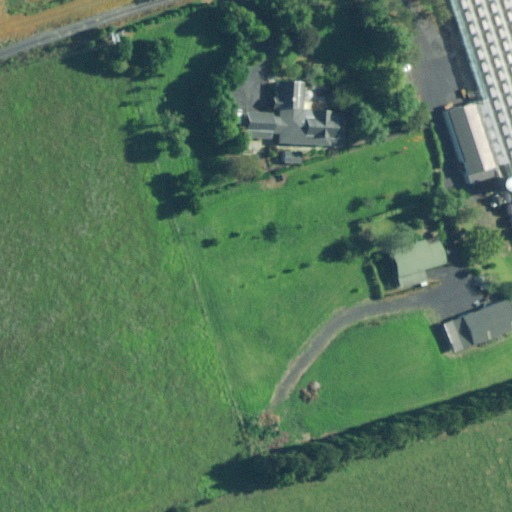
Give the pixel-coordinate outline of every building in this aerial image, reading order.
[(488,167),(502,163),(511,192),(511,0),(447,0),(480,97),(441,110),(465,183),(490,175),(488,167)] [(274,134),(273,142),(326,145),(326,143),(344,144),(346,113),(325,112),(325,110),(299,109),(300,81),(271,80),(270,99),(267,98),(266,110),(241,109),(239,137),(266,139),(266,134),(274,134)] [(297,151),(279,151),(279,162),(297,162),(297,151)] [(500,178),(487,177),(486,189),(500,190),(500,178)] [(511,206),(507,190),(495,193),(509,240),(511,239),(511,206)] [(390,248),(391,251),(384,253),(392,277),(396,288),(421,281),(417,269),(441,262),(433,237),(421,241),(420,239),(390,248)] [(501,300),(454,317),(446,321),(456,349),(465,346),(511,328),(501,300)]
